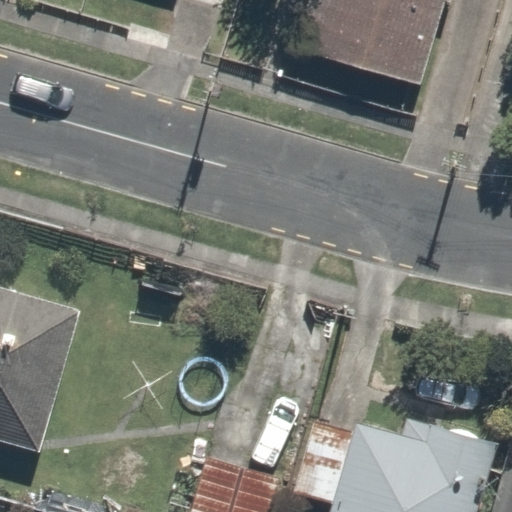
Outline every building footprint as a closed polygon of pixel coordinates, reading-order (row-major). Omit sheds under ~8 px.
[(172,0),(230,18),(235,0),(172,0)] [(442,0),(311,0),(295,49),(413,88),(442,0)] [(0,440),(38,451),(77,310),(0,288),(0,440)] [(335,504),(332,511),(476,511),(496,436),(439,421),(432,446),(313,414),(292,493),(335,504)] [(264,511),(278,472),(211,450),(190,511),(264,511)]
